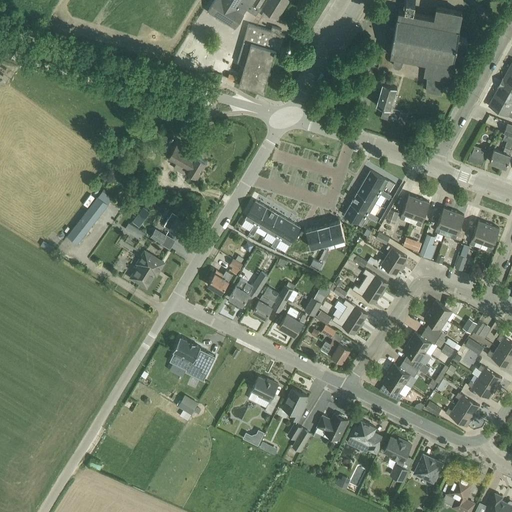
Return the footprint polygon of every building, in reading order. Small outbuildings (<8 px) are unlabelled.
[(214,0),(208,11),(236,28),(247,9),(256,14),(259,10),(262,12),(264,9),(277,17),(288,0),(214,0)] [(454,64),(452,64),(453,60),(454,60),(455,52),(460,52),(463,51),(464,51),(466,48),(467,47),(467,44),(467,43),(466,39),(463,37),(462,36),(458,35),(460,27),(459,27),(460,22),(461,22),(462,15),(463,15),(463,14),(461,14),(462,11),(437,6),(435,17),(412,12),(413,4),(414,4),(414,0),(404,0),(404,2),(405,2),(403,11),(399,10),(398,16),(397,15),(395,27),(390,26),(388,35),(393,36),(391,48),(392,48),(391,54),(394,54),(394,62),(394,64),(395,65),(396,66),(397,66),(398,66),(399,66),(400,65),(401,65),(401,64),(402,64),(404,56),(426,61),(424,71),(428,72),(426,90),(441,93),(446,75),(450,76),(450,73),(452,73),(452,72),(451,72),(453,65),(454,65),(454,64)] [(244,64),(239,83),(264,91),(265,87),(264,87),(274,52),(275,53),(276,50),(280,51),(285,34),(279,32),(280,28),(281,28),(272,25),(272,26),(271,30),(248,23),(237,61),(244,64)] [(511,72),(507,70),(501,82),(511,87),(511,72)] [(387,118),(390,108),(397,86),(382,82),(376,104),(384,106),(382,115),(381,115),(381,116),(387,118)] [(511,87),(501,82),(495,93),(511,102),(511,87)] [(508,115),(511,117),(511,102),(495,93),(488,105),(507,115),(508,115)] [(401,110),(401,111),(398,121),(404,123),(408,112),(401,110)] [(511,124),(507,122),(504,131),(505,132),(503,138),(507,140),(505,146),(505,145),(503,151),(494,148),(491,156),(489,160),(506,166),(511,154),(509,154),(511,148),(511,145),(511,124)] [(156,140),(162,130),(155,126),(149,136),(156,140)] [(187,168),(185,170),(197,177),(207,161),(195,154),(199,149),(188,142),(187,141),(187,142),(180,138),(168,157),(187,168)] [(148,153),(141,148),(134,158),(142,163),(148,153)] [(476,154),(474,161),(482,164),(484,157),(476,154)] [(363,180),(382,191),(383,189),(389,179),(370,169),(363,180)] [(357,191),(375,202),(381,193),(385,195),(387,191),(383,189),(382,191),(363,180),(357,191)] [(103,190),(99,196),(108,203),(112,197),(103,190)] [(71,209),(79,201),(71,191),(62,199),(71,209)] [(357,191),(350,202),(369,213),(370,211),(375,202),(357,191)] [(413,215),(417,202),(419,197),(409,193),(402,211),(400,217),(404,219),(407,213),(413,215)] [(108,203),(99,196),(98,195),(67,235),(78,243),(108,203)] [(419,197),(417,202),(413,215),(419,217),(416,223),(421,225),(423,218),(423,219),(430,201),(419,197)] [(256,199),(245,218),(254,223),(252,227),(256,230),(259,226),(256,224),(267,206),(256,199)] [(344,214),(362,224),(368,215),(372,218),(374,213),(370,211),(369,213),(350,202),(350,203),(344,214)] [(267,206),(256,224),(259,226),(267,231),(278,212),(267,206)] [(442,225),(448,228),(454,210),(444,206),(437,224),(435,230),(439,232),(442,225)] [(139,226),(150,211),(143,207),(133,221),(139,226)] [(386,221),(394,224),(398,212),(390,209),(386,221)] [(458,231),(464,214),(454,210),(448,228),(454,230),(451,236),(456,238),(458,231)] [(168,218),(164,225),(181,235),(188,222),(178,216),(178,215),(172,211),(168,218)] [(278,212),(267,231),(276,236),(274,240),(278,243),(281,239),(278,237),(289,219),(279,213),(278,212)] [(289,219),(278,237),(290,244),(301,226),(289,219)] [(477,238),(483,240),(489,223),(479,219),(472,237),(470,243),(474,244),(477,238)] [(329,223),(334,241),(345,238),(340,220),(329,223),(329,222),(329,223)] [(131,232),(135,226),(134,225),(129,222),(125,228),(130,231),(131,232)] [(318,226),(323,244),(334,241),(329,223),(318,226)] [(489,243),(486,249),(491,250),(493,244),(499,227),(489,223),(483,240),(489,243)] [(306,229),(312,247),(323,244),(318,226),(317,226),(306,229)] [(166,235),(156,228),(151,235),(162,241),(166,235)] [(376,237),(387,243),(389,238),(378,232),(376,237)] [(431,258),(436,244),(432,243),(435,236),(427,233),(419,254),(431,258)] [(418,250),(421,242),(407,236),(404,245),(418,250)] [(386,254),(404,265),(406,262),(404,260),(407,255),(392,245),(392,246),(389,243),(386,247),(390,249),(386,254)] [(139,264),(136,268),(131,276),(147,286),(157,269),(159,270),(164,262),(144,249),(136,262),(139,264)] [(364,266),(367,261),(352,252),(349,257),(364,266)] [(236,285),(236,284),(229,296),(242,304),(246,296),(254,301),(258,293),(261,287),(279,258),(272,254),(253,285),(247,281),(241,277),(236,285)] [(235,259),(241,262),(244,257),(238,254),(235,259)] [(402,269),(404,265),(386,254),(383,259),(380,257),(377,260),(381,263),(396,273),(399,268),(402,269)] [(442,263),(444,256),(438,254),(435,260),(442,263)] [(462,268),(466,257),(460,255),(456,266),(462,268)] [(231,269),(236,273),(242,263),(241,262),(235,259),(233,258),(229,264),(233,266),(231,269)] [(484,277),(487,268),(481,265),(477,275),(484,277)] [(367,274),(363,280),(383,293),(385,289),(383,289),(388,282),(366,267),(363,271),(367,274)] [(222,292),(229,280),(233,273),(226,269),(224,273),(216,268),(207,284),(222,292)] [(340,285),(343,280),(339,277),(335,282),(340,285)] [(314,297),(312,296),(305,309),(314,315),(321,301),(333,281),(330,279),(327,285),(325,284),(320,292),(317,290),(314,297)] [(383,293),(363,280),(359,286),(355,283),(352,288),(375,302),(379,295),(380,296),(383,293)] [(262,293),(259,298),(253,310),(265,317),(272,306),(273,307),(276,301),(283,305),(290,294),(294,288),(285,283),(275,300),(262,293)] [(330,288),(334,290),(344,297),(347,292),(336,285),(333,283),(330,288)] [(430,308),(447,319),(453,310),(456,312),(460,301),(447,296),(444,304),(436,299),(430,308)] [(343,311),(357,320),(362,323),(365,320),(363,319),(368,312),(346,298),(343,302),(347,305),(343,311)] [(306,314),(290,305),(279,325),(295,334),(306,314)] [(362,323),(357,320),(343,311),(337,307),(333,313),(335,314),(332,318),(354,333),(359,326),(360,327),(362,323)] [(443,330),(440,328),(447,319),(430,308),(424,317),(430,321),(425,328),(442,339),(446,333),(443,331),(443,330)] [(331,317),(320,310),(316,316),(327,323),(331,317)] [(479,319),(473,330),(479,333),(485,323),(479,319)] [(336,330),(326,323),(322,330),(332,336),(336,330)] [(470,332),(473,328),(464,323),(462,327),(470,332)] [(415,331),(409,340),(426,351),(431,354),(438,344),(441,346),(445,341),(442,339),(425,328),(421,334),(415,331)] [(500,333),(497,337),(501,340),(498,346),(511,354),(511,340),(504,335),(504,336),(500,333)] [(175,351),(171,360),(173,361),(187,368),(185,370),(204,380),(216,355),(200,348),(201,346),(180,336),(173,350),(175,351)] [(457,343),(448,337),(445,341),(455,347),(457,343)] [(465,344),(479,353),(483,346),(469,337),(465,344)] [(329,344),(335,348),(331,354),(342,361),(350,348),(340,341),(339,342),(332,338),(329,344)] [(403,349),(407,352),(408,352),(404,359),(419,369),(422,363),(423,362),(423,361),(428,353),(425,351),(426,351),(409,340),(403,349)] [(441,350),(450,355),(454,348),(445,343),(441,350)] [(508,367),(511,361),(511,354),(498,346),(494,352),(490,349),(487,353),(491,356),(508,367)] [(458,362),(462,356),(457,353),(453,359),(458,362)] [(394,362),(388,372),(405,382),(411,373),(414,375),(419,369),(404,359),(399,366),(394,362)] [(430,366),(426,363),(423,362),(419,369),(426,373),(430,366)] [(452,375),(457,367),(451,363),(446,371),(452,375)] [(478,376),(496,387),(502,377),(485,366),(481,363),(478,367),(482,370),(478,376)] [(448,366),(445,364),(435,379),(438,381),(448,366)] [(382,381),(386,384),(387,384),(383,391),(399,399),(402,394),(399,392),(405,382),(388,372),(382,381)] [(259,395),(270,400),(278,383),(272,379),(271,381),(258,375),(252,389),(260,393),(259,395)] [(489,397),(496,387),(478,376),(475,382),(470,379),(468,383),(472,386),(489,397)] [(432,388),(437,381),(432,378),(428,385),(432,388)] [(293,387),(290,392),(283,406),(294,412),(292,416),(290,415),(290,416),(298,420),(306,404),(303,402),(307,394),(293,387)] [(456,404),(473,415),(480,404),(463,393),(458,391),(455,395),(460,398),(456,404)] [(194,407),(182,400),(179,405),(191,413),(194,407)] [(429,400),(425,407),(437,414),(441,408),(429,400)] [(268,403),(265,410),(271,413),(275,407),(268,403)] [(467,425),(473,415),(456,404),(452,409),(448,407),(445,411),(450,414),(449,414),(467,425)] [(188,419),(191,414),(183,409),(180,415),(188,419)] [(323,414),(318,425),(326,429),(325,432),(339,438),(348,419),(345,418),(344,415),(340,413),(338,414),(334,413),(331,419),(323,414)] [(361,419),(359,423),(358,425),(356,424),(351,432),(361,437),(360,440),(370,444),(368,448),(376,452),(382,440),(371,435),(376,426),(361,419)] [(295,422),(288,434),(294,438),(301,426),(295,422)] [(296,439),(295,439),(292,445),(300,451),(311,432),(301,426),(294,438),(296,439)] [(251,436),(249,440),(258,444),(262,436),(258,434),(251,436)] [(390,455),(403,461),(411,443),(399,437),(398,439),(391,436),(384,450),(391,453),(390,455)] [(260,446),(267,450),(270,444),(263,440),(260,446)] [(423,453),(414,472),(426,477),(428,474),(435,477),(442,462),(433,457),(432,459),(424,455),(425,453),(423,453)] [(396,463),(391,474),(402,479),(408,469),(396,463)] [(453,479),(447,492),(457,497),(453,505),(466,511),(468,511),(474,502),(466,498),(468,494),(466,493),(472,481),(458,474),(455,480),(453,479)] [(336,483),(346,488),(349,482),(341,478),(339,477),(336,483)] [(511,511),(511,500),(510,500),(509,501),(508,502),(501,499),(503,495),(495,492),(486,511),(511,511)]
